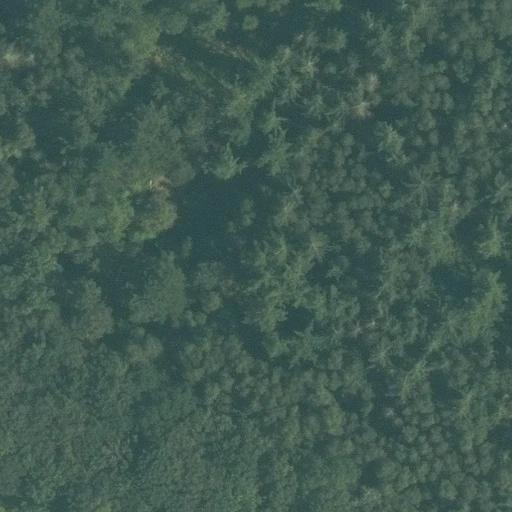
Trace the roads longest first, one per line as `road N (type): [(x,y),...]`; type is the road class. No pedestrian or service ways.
road 1 (track): [(0,408),(287,0)]
road 2 (track): [(0,425),(193,511)]
